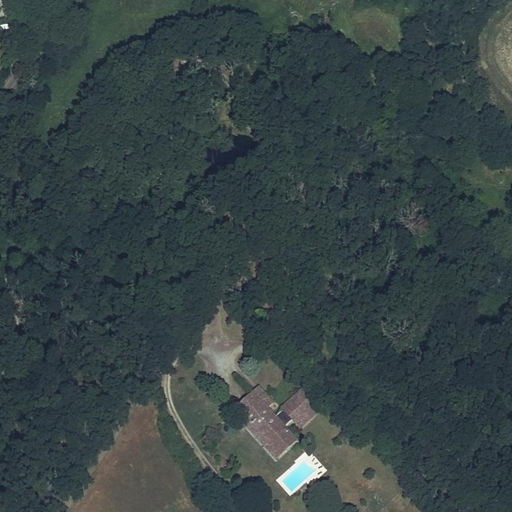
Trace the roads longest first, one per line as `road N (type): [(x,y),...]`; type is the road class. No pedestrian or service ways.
road 1 (track): [(247,511),(170,409),(164,365),(190,310)]
road 2 (unclassified): [(0,107),(60,0)]
